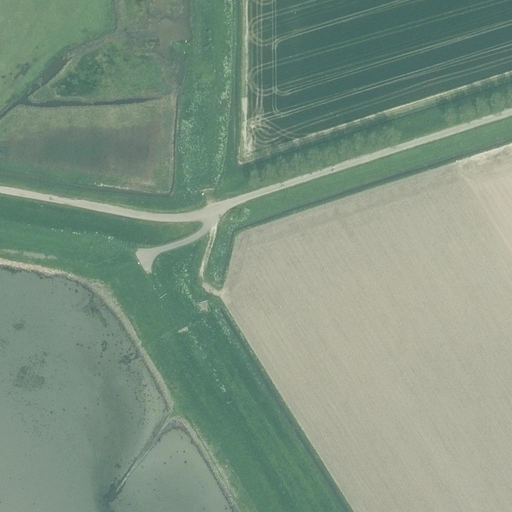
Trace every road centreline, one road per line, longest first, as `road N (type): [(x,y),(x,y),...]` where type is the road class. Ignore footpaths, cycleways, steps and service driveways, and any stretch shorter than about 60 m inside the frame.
road 1 (unclassified): [(511,112),(199,215),(152,217),(0,190)]
road 2 (track): [(145,255),(150,280),(292,511)]
road 3 (track): [(0,228),(145,255)]
road 4 (track): [(219,292),(201,275),(219,208),(209,189)]
